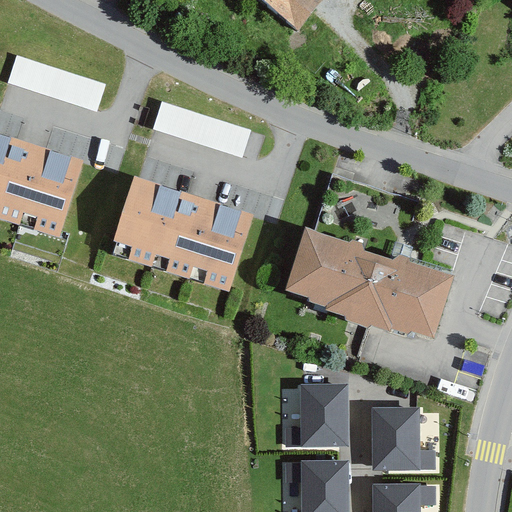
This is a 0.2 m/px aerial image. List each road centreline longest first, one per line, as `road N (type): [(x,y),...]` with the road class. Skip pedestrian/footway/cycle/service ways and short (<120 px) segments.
road 1 (residential): [(511,192),(265,99),(58,0)]
road 2 (unknown): [(23,107),(111,129),(133,102),(146,42)]
road 3 (unknown): [(292,109),(285,152),(255,173),(217,172),(169,150)]
road 4 (unclassified): [(489,511),(511,379)]
